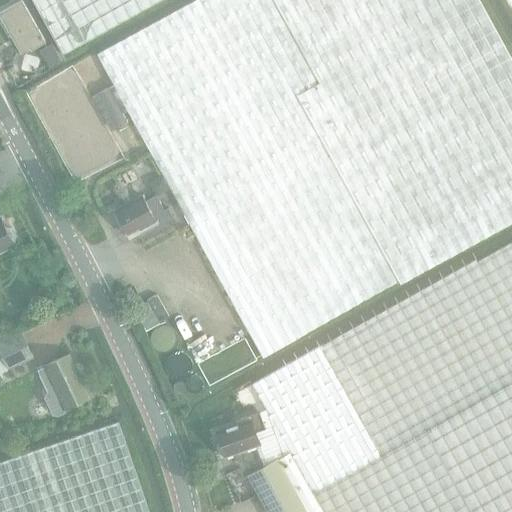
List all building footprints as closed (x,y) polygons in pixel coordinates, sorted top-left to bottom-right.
[(30,50),(44,42),(19,0),(0,11),(0,18),(19,53),(29,47),(30,50)] [(32,0),(62,54),(160,0),(32,0)] [(194,0),(97,53),(114,84),(127,109),(262,356),(399,280),(400,283),(511,221),(511,59),(479,0),(194,0)] [(49,45),(39,51),(48,67),(58,60),(49,45)] [(127,109),(114,84),(96,93),(116,129),(127,122),(121,112),(127,109)] [(158,225),(171,218),(166,209),(163,210),(155,195),(145,200),(142,195),(114,211),(117,217),(115,219),(119,226),(122,225),(126,233),(137,227),(139,230),(155,222),(158,225)] [(0,250),(13,243),(11,240),(14,236),(9,226),(3,225),(0,219),(0,250)] [(476,258),(252,384),(266,409),(323,511),(511,511),(511,240),(477,260),(476,258)] [(0,341),(0,371),(32,356),(20,331),(0,341)] [(46,366),(40,369),(38,370),(46,388),(47,392),(44,398),(52,415),(57,415),(63,413),(66,408),(90,397),(69,355),(45,365),(46,366)] [(262,466),(247,474),(267,511),(323,511),(266,409),(259,411),(265,428),(255,431),(259,443),(255,445),(262,466)] [(237,423),(216,431),(220,442),(217,445),(221,455),(225,454),(225,455),(255,445),(259,443),(255,431),(265,428),(259,411),(236,419),(237,423)] [(0,511),(149,511),(118,421),(0,461),(0,511)]
